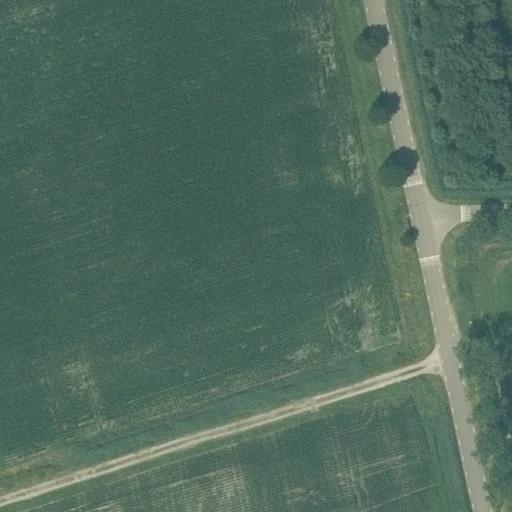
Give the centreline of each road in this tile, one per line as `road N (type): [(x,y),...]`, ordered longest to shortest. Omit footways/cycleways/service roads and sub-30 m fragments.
road 1 (track): [(0,499),(449,358)]
road 2 (unclassified): [(482,511),(419,214)]
road 3 (unclassified): [(419,214),(373,0)]
